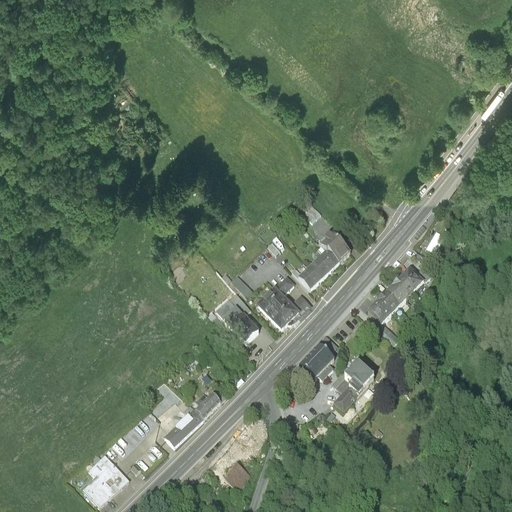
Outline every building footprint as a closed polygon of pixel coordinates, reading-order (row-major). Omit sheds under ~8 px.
[(303,218),(312,227),(320,218),(312,210),(303,218)] [(414,239),(417,242),(425,233),(421,230),(414,239)] [(326,256),(328,254),(339,266),(349,256),(330,237),(324,243),(325,245),(320,250),(326,256)] [(271,247),(267,250),(275,260),(279,256),(271,247)] [(326,256),(308,272),(320,284),(339,266),(328,254),(326,256)] [(415,254),(411,258),(419,265),(423,262),(415,254)] [(310,294),(320,284),(308,272),(301,265),(294,272),(301,279),(298,282),(310,294)] [(410,273),(400,284),(413,296),(423,286),(416,280),(410,273)] [(416,280),(423,286),(424,287),(430,281),(422,273),(417,277),(418,278),(416,280)] [(253,297),(237,280),(230,286),(247,303),(253,297)] [(286,282),(257,310),(281,334),(287,328),(288,329),(291,329),(293,328),(293,325),(292,324),(309,308),(301,300),(291,310),(282,301),(293,289),(286,282)] [(400,284),(393,292),(406,304),(413,296),(400,284)] [(393,292),(385,299),(398,312),(406,304),(393,292)] [(243,320),(244,321),(250,315),(235,298),(228,304),(236,313),(243,320)] [(385,299),(377,307),(390,320),(398,312),(385,299)] [(383,328),(390,320),(377,307),(368,317),(381,330),(383,328)] [(243,321),(244,321),(243,320),(236,313),(224,325),(246,348),(258,336),(249,327),(243,321)] [(399,343),(383,328),(381,330),(375,335),(392,351),(399,343)] [(335,353),(326,343),(299,370),(314,384),(318,381),(322,384),(333,373),(328,369),(334,364),(329,359),(335,353)] [(333,408),(343,417),(373,383),(357,368),(349,377),(349,376),(348,377),(348,378),(344,382),(351,388),(342,398),(333,408)] [(331,388),(342,398),(351,388),(344,382),(340,378),(331,388)] [(166,399),(172,394),(165,385),(159,390),(166,399)] [(212,398),(221,407),(225,402),(217,394),(212,398)] [(221,407),(212,398),(195,416),(203,424),(221,407)] [(188,420),(164,442),(172,450),(174,452),(203,424),(195,416),(190,411),(184,417),(188,420)] [(248,458),(266,438),(251,425),(234,445),(248,458)] [(151,470),(155,466),(145,455),(141,459),(151,470)] [(129,486),(104,459),(87,475),(92,481),(95,478),(98,482),(83,495),(98,511),(99,511),(101,511),(129,486)] [(214,472),(230,487),(237,479),(221,464),(214,472)] [(135,469),(131,473),(136,479),(141,474),(135,469)]
